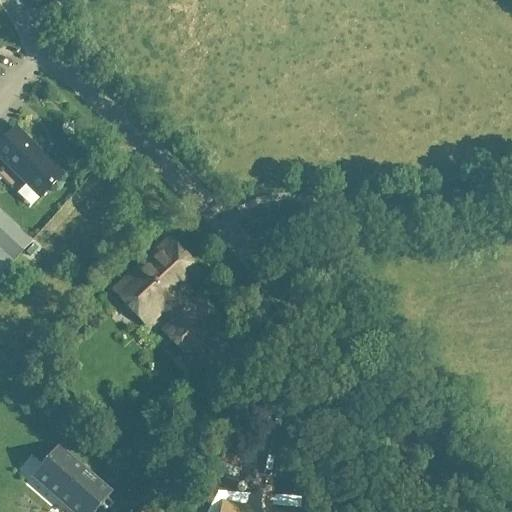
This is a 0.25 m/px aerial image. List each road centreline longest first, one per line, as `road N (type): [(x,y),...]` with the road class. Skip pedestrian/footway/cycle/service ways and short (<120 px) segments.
road 1 (tertiary): [(301,323),(223,226),(57,62),(12,0)]
road 2 (unclassified): [(150,511),(241,380),(301,323)]
road 3 (tertiary): [(421,511),(301,323)]
